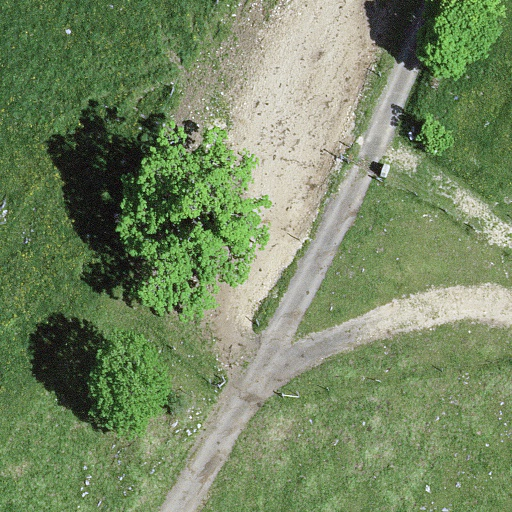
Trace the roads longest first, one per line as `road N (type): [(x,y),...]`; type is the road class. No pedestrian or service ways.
road 1 (track): [(284,358),(449,0)]
road 2 (track): [(284,358),(386,318),(511,310)]
road 3 (track): [(185,511),(284,358)]
